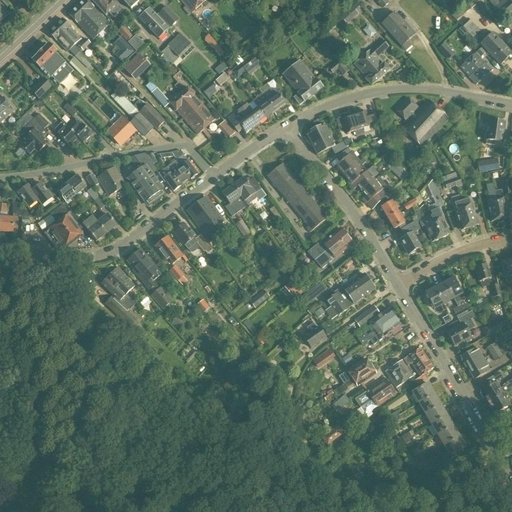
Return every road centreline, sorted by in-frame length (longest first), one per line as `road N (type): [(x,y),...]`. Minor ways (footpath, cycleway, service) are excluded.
road 1 (residential): [(0,248),(60,257),(116,251),(212,176)]
road 2 (residential): [(283,128),(333,105),(403,91),(511,107)]
road 3 (residential): [(511,485),(397,284)]
road 4 (residential): [(212,176),(176,146),(0,177)]
road 5 (residential): [(397,284),(348,205),(283,128)]
road 6 (residential): [(397,284),(464,248),(511,235)]
